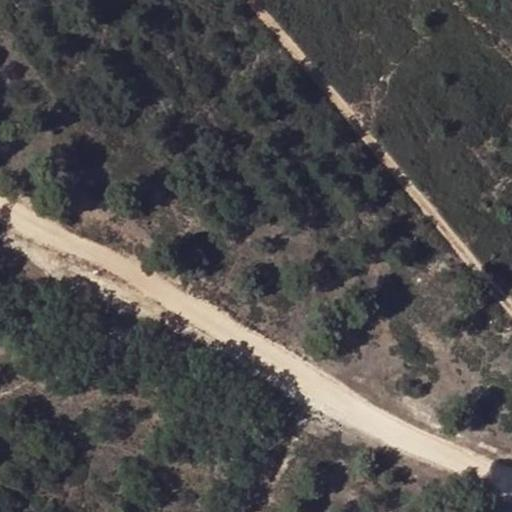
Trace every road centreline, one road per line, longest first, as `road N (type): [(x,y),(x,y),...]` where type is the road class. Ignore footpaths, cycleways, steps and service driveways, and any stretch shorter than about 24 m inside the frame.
road 1 (track): [(0,216),(178,299),(385,424),(511,483)]
road 2 (track): [(258,0),(511,310)]
